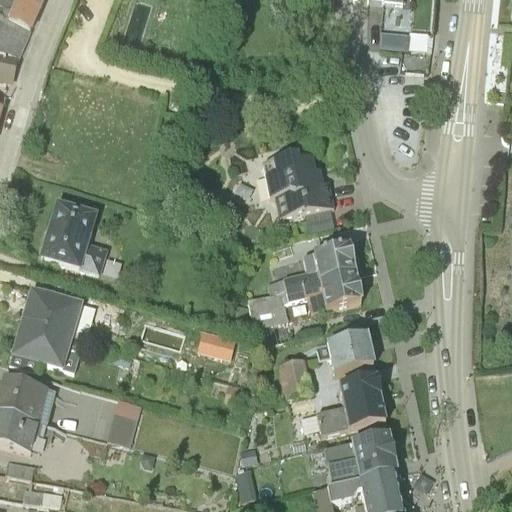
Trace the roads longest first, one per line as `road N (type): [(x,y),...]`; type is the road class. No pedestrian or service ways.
road 1 (secondary): [(448,200),(446,295),(469,511)]
road 2 (tertiary): [(448,200),(401,192),(373,169),(336,0)]
road 3 (secondary): [(472,0),(448,200)]
road 4 (residential): [(64,0),(0,177)]
